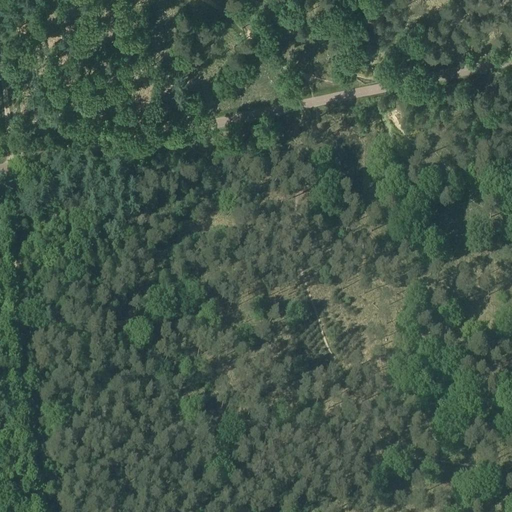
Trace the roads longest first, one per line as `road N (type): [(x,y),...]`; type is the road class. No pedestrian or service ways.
road 1 (unclassified): [(0,164),(511,54)]
road 2 (unknown): [(324,89),(292,223),(298,277),(331,376),(378,431),(415,455),(490,459),(511,470)]
road 3 (track): [(0,72),(19,405),(39,511)]
road 4 (unknown): [(511,2),(392,73),(313,91),(264,64),(197,0)]
